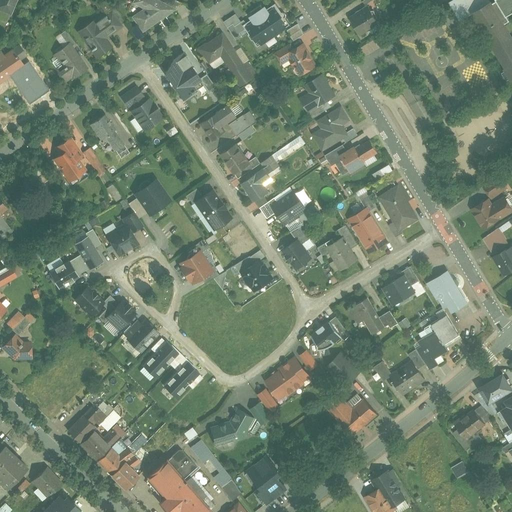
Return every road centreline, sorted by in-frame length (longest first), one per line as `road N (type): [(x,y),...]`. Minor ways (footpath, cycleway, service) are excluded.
road 1 (residential): [(307,310),(137,60)]
road 2 (tertiary): [(510,335),(293,511)]
road 3 (residential): [(306,0),(444,231)]
road 4 (residential): [(307,310),(285,348),(234,381),(221,378),(169,325)]
road 5 (secondary): [(0,392),(124,511)]
road 6 (residential): [(137,60),(0,157)]
road 7 (residential): [(169,325),(117,280),(117,268),(141,253),(158,256),(178,286)]
road 8 (residential): [(444,231),(307,310)]
road 9 (residential): [(444,231),(510,335)]
